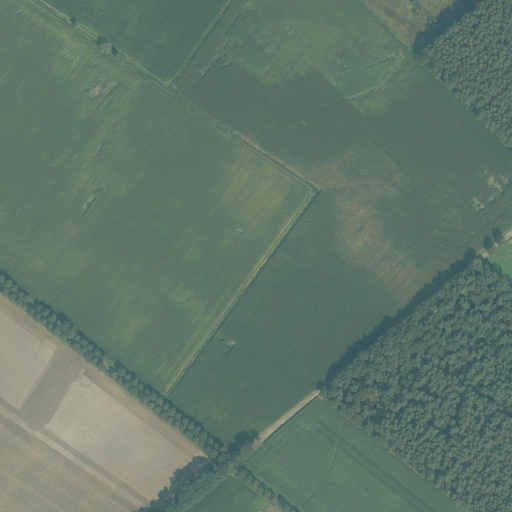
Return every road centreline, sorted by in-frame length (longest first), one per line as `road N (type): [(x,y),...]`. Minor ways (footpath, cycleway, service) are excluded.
road 1 (unclassified): [(291,511),(0,285)]
road 2 (track): [(229,463),(511,232)]
road 3 (track): [(394,326),(511,419)]
